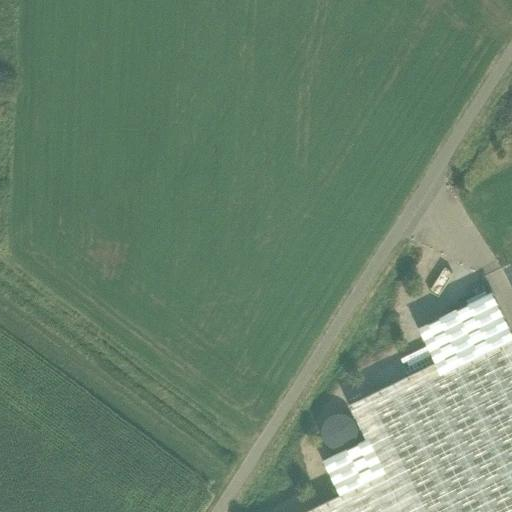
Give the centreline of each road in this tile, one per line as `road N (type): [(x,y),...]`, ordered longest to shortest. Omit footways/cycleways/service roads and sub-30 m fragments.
road 1 (track): [(220,511),(511,55)]
road 2 (track): [(261,451),(13,273),(0,239)]
road 3 (track): [(0,193),(10,0)]
